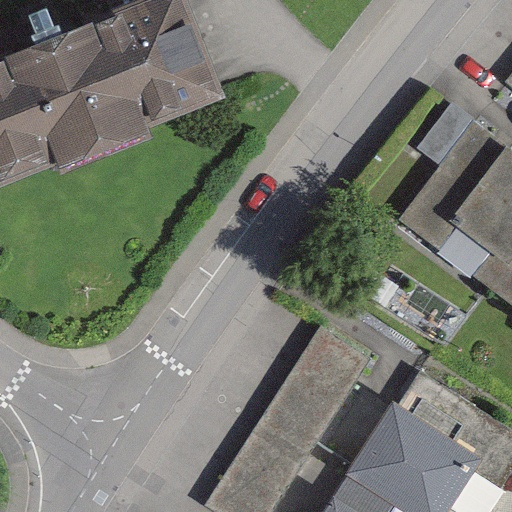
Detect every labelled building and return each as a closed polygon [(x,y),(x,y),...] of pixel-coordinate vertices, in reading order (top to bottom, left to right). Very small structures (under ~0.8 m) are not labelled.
[(37,61),(0,75),(0,194),(59,171),(64,184),(149,151),(144,137),(221,107),(181,5),(65,50),(51,16),(24,27),(37,61)] [(490,287),(511,258),(511,151),(453,107),(423,146),(445,162),(401,219),(490,287)] [(511,258),(490,287),(511,303),(511,258)] [(269,511),(372,359),(320,325),(223,470),(204,499),(223,511),(269,511)] [(358,472),(421,511),(485,511),(511,469),(511,430),(420,373),(358,472)] [(421,511),(358,472),(332,511),(421,511)]
